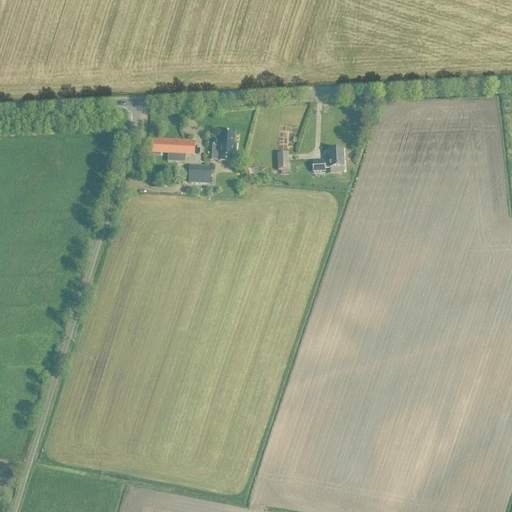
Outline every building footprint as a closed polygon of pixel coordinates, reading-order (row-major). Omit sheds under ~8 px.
[(235,146),(236,135),(221,134),(220,145),(219,145),(219,149),(216,149),(217,142),(211,142),(211,148),(213,148),(212,154),(219,154),(218,163),(235,164),(236,146),(235,146)] [(195,154),(195,142),(153,141),(152,156),(161,156),(161,153),(195,154)] [(330,171),(344,170),(343,152),(329,153),(330,163),(313,164),(313,174),(326,173),(326,171),(330,170),(330,171)] [(279,172),(289,172),(288,155),(278,156),(279,172)] [(210,184),(211,169),(190,168),(189,183),(210,184)] [(247,180),(254,177),(251,171),(244,174),(247,180)] [(290,184),(289,172),(279,172),(279,185),(290,184)]
